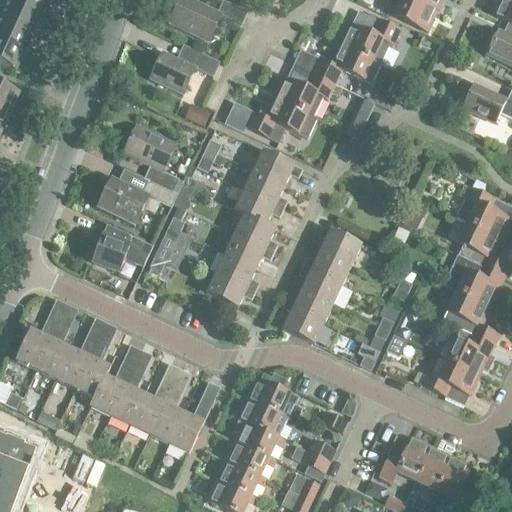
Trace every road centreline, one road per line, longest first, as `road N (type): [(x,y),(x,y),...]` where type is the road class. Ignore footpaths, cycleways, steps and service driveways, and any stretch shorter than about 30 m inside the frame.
road 1 (residential): [(242,361),(328,178),(416,103),(471,0)]
road 2 (unclassified): [(21,269),(120,0)]
road 3 (residential): [(242,361),(211,359),(21,269)]
road 4 (residential): [(511,395),(500,421),(477,436),(379,393)]
road 5 (residential): [(216,110),(242,50),(285,29),(318,0)]
road 6 (residential): [(242,361),(177,496)]
road 7 (residential): [(379,393),(300,357),(242,361)]
road 8 (residential): [(324,511),(379,393)]
